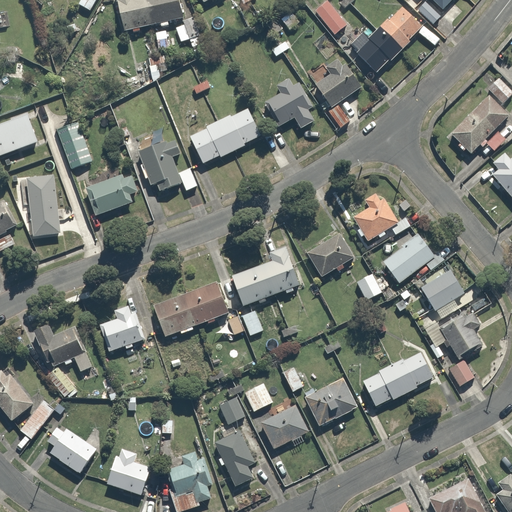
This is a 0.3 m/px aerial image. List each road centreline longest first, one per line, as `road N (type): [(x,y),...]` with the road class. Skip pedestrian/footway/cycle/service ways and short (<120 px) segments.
road 1 (residential): [(0,307),(246,211),(382,130)]
road 2 (residential): [(306,504),(467,425),(511,390)]
road 3 (residential): [(511,279),(382,130)]
road 4 (residential): [(382,130),(510,0)]
